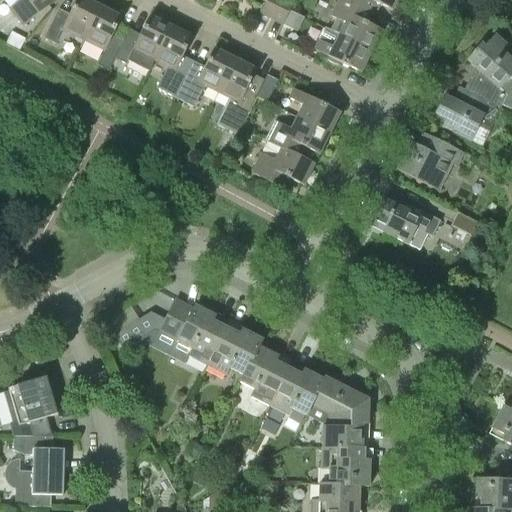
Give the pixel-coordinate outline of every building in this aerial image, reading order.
[(21,0),(10,9),(24,26),(50,6),(45,0),(21,0)] [(63,30),(84,41),(101,7),(86,0),(77,0),(68,20),(57,14),(44,39),(56,45),(63,30)] [(267,0),(261,14),(272,20),(281,0),(267,0)] [(281,0),(272,20),(283,25),(295,3),(289,0),(281,0)] [(339,36),(372,53),(383,32),(366,23),(371,13),(345,0),(339,0),(331,17),(345,24),(339,36)] [(345,0),(371,13),(376,3),(393,12),(398,0),(345,0)] [(115,59),(121,47),(110,41),(122,18),(101,7),(84,41),(105,52),(98,66),(109,71),(115,59)] [(133,50),(154,61),(171,27),(150,16),(138,40),(127,34),(121,47),(115,59),(126,65),(133,50)] [(179,92),(191,67),(181,61),(193,38),(171,27),(154,61),(175,72),(168,86),(179,92)] [(511,59),(503,51),(507,46),(494,35),(484,47),(481,45),(467,61),(476,68),(465,91),(466,91),(501,110),(503,106),(511,110),(511,59)] [(362,74),(372,53),(339,36),(334,48),(320,41),(315,50),(362,74)] [(197,83),(218,94),(236,60),(214,49),(202,72),(191,67),(179,92),(190,97),(197,83)] [(236,60),(218,94),(230,99),(223,114),(243,124),(256,100),(245,94),(257,71),(236,60)] [(257,97),(267,103),(278,81),(267,76),(257,97)] [(298,118),(330,135),(341,114),(294,90),(289,99),(303,106),(298,118)] [(443,128),(471,142),(482,148),(490,133),(489,133),(501,110),(466,91),(460,104),(445,96),(435,114),(447,120),(443,128)] [(282,150),(298,157),(303,147),(320,156),(330,135),(298,118),(292,130),(278,123),(268,143),(282,150)] [(397,171),(439,192),(453,166),(457,168),(464,154),(429,136),(423,149),(411,143),(397,171)] [(298,157),(282,150),(276,161),(262,154),(252,174),(282,189),(287,179),(304,187),(315,165),(298,157)] [(369,226),(408,246),(416,231),(423,234),(430,222),(429,222),(431,218),(413,208),(410,213),(383,200),(369,226)] [(469,246),(478,250),(489,229),(458,213),(451,226),(473,237),(469,246)] [(189,357),(207,366),(226,328),(213,322),(215,316),(195,306),(193,310),(175,301),(159,333),(192,349),(189,357)] [(160,314),(124,319),(126,333),(162,328),(160,314)] [(229,368),(244,375),(259,347),(262,340),(242,330),(239,335),(226,328),(207,366),(226,375),(229,368)] [(251,397),(270,406),(289,369),(275,362),(278,357),(259,347),(244,375),(240,383),(255,390),(251,397)] [(307,416),(312,405),(324,380),(304,370),(302,375),(289,369),(270,406),(288,415),(292,408),(307,416)] [(25,450),(53,450),(53,438),(47,419),(58,415),(47,378),(9,390),(19,426),(11,428),(14,438),(25,438),(25,450)] [(322,448),(362,449),(363,425),(368,425),(369,400),(325,378),(324,380),(312,405),(328,413),(328,428),(322,428),(322,448)] [(502,441),(511,446),(511,411),(503,407),(491,429),(504,436),(502,441)] [(329,485),(359,487),(369,488),(370,461),(364,461),(364,449),(362,449),(322,448),(321,469),(329,469),(329,485)] [(53,450),(25,450),(25,456),(33,457),(33,473),(20,472),(20,460),(15,461),(9,466),(6,470),(5,475),(6,482),(9,486),(14,489),(20,491),(24,491),(23,508),(51,508),(52,496),(63,497),(65,450),(53,450)] [(480,510),(511,511),(511,481),(476,480),(476,498),(480,498),(480,510)] [(310,511),(358,511),(359,487),(329,485),(319,485),(319,502),(311,502),(310,511)] [(211,509),(220,509),(220,497),(211,497),(211,509)]
